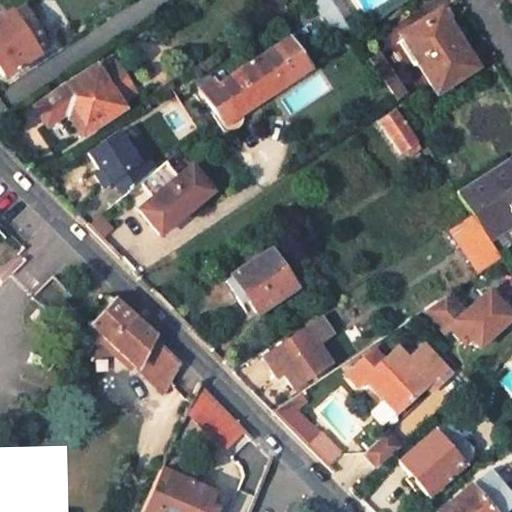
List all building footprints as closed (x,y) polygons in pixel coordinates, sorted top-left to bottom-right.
[(313,0),(313,1),(338,38),(349,31),(336,11),(328,0),(313,0)] [(344,6),(339,0),(328,0),(336,11),(344,6)] [(341,18),(349,14),(344,6),(336,11),(341,18)] [(8,13),(0,17),(0,73),(3,77),(36,55),(27,42),(33,39),(23,24),(18,27),(8,13)] [(439,16),(406,36),(421,60),(417,63),(435,91),(472,68),(439,16)] [(213,80),(198,89),(202,95),(223,125),(308,69),(288,39),(217,86),(213,80)] [(135,91),(115,62),(97,73),(117,103),(135,91)] [(94,68),(56,93),(57,93),(34,108),(45,125),(68,110),(84,134),(122,109),(117,103),(97,73),(94,68)] [(390,70),(380,75),(392,97),(402,92),(390,70)] [(394,111),(380,121),(401,153),(405,150),(413,162),(421,157),(417,151),(419,149),(394,111)] [(117,133),(87,154),(98,171),(93,174),(101,187),(116,177),(127,193),(138,183),(154,170),(141,152),(133,157),(117,133)] [(488,240),(511,224),(511,168),(506,160),(456,192),(488,240)] [(154,170),(138,183),(151,199),(138,210),(158,234),(173,222),(171,219),(186,207),(188,210),(209,192),(189,168),(176,179),(163,163),(154,170)] [(104,214),(94,222),(112,241),(121,233),(104,214)] [(471,215),(447,231),(476,273),(499,257),(488,240),(471,215)] [(270,252),(225,281),(239,303),(246,299),(255,313),(294,287),(270,252)] [(463,312),(446,293),(422,310),(442,334),(447,330),(456,340),(457,339),(462,344),(467,339),(474,348),(508,319),(485,292),(463,312)] [(84,326),(71,351),(78,355),(94,334),(97,336),(130,367),(131,365),(159,392),(176,363),(111,298),(84,326)] [(59,301),(47,313),(67,332),(78,319),(59,301)] [(319,319),(268,353),(277,368),(272,371),(276,378),(282,374),(292,389),(329,364),(315,343),(329,334),(319,319)] [(372,350),(346,374),(358,387),(365,379),(396,413),(426,385),(432,390),(449,374),(422,346),(407,361),(395,349),(383,361),(372,350)] [(239,430),(198,384),(186,412),(221,448),(239,430)] [(271,411),(279,419),(291,407),(301,398),(297,394),(271,411)] [(291,407),(279,419),(297,437),(299,435),(309,425),(291,407)] [(317,433),(309,425),(299,435),(297,437),(305,445),(317,433)] [(432,433),(462,467),(469,461),(470,451),(449,428),(439,427),(432,433)] [(432,433),(397,463),(427,497),(462,467),(432,433)] [(468,487),(439,511),(503,511),(511,504),(511,500),(488,472),(469,489),(468,487)] [(158,475),(141,511),(211,511),(217,501),(158,475)]
